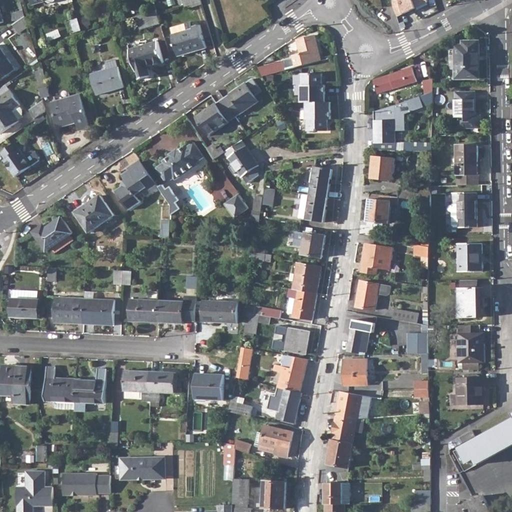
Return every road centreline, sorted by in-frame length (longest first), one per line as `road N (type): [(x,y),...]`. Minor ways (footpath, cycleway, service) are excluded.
road 1 (tertiary): [(305,511),(349,233),(357,96),(367,68)]
road 2 (residential): [(0,223),(318,7)]
road 3 (residential): [(504,0),(511,272)]
road 4 (residential): [(0,342),(173,348)]
